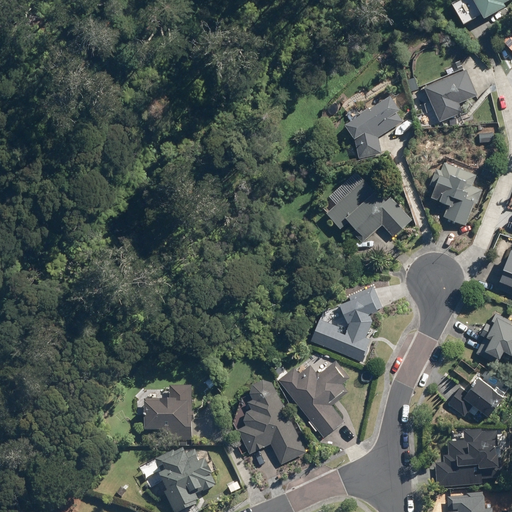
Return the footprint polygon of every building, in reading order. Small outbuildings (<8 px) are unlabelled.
[(455,0),(452,2),(464,24),(482,14),(484,18),(506,6),(504,3),(509,0),(455,0)] [(511,32),(503,40),(511,49),(511,32)] [(476,93),(465,66),(423,84),(438,120),(462,110),(458,100),(476,93)] [(358,157),(381,152),(377,136),(403,119),(396,109),(399,108),(389,91),(343,121),(353,136),(358,157)] [(493,131),(479,132),(480,141),(494,140),(493,131)] [(466,224),(476,200),(467,197),(476,173),(444,160),(430,196),(448,203),(443,215),(466,224)] [(373,190),(363,178),(325,211),(339,227),(348,219),(362,234),(377,220),(393,236),(412,219),(390,195),(385,199),(374,188),(373,190)] [(511,251),(498,290),(511,295),(511,251)] [(368,329),(371,319),(369,313),(377,309),(368,290),(339,303),(348,322),(349,322),(345,333),(337,330),(339,326),(318,317),(309,340),(362,361),(368,347),(366,346),(370,338),(365,336),(367,332),(368,329)] [(511,354),(511,314),(510,319),(497,313),(490,325),(487,324),(473,351),(499,363),(505,351),(511,354)] [(294,366),(278,379),(323,437),(344,421),(331,405),(348,391),(341,383),(349,377),(336,359),(320,372),(315,371),(310,364),(299,372),(294,366)] [(503,395),(478,376),(467,391),(460,386),(447,402),(464,415),(472,404),(487,415),(503,395)] [(305,451),(270,381),(261,378),(251,382),(249,392),(252,398),(246,401),(250,408),(246,410),(243,419),(245,424),(237,428),(249,453),(270,443),(280,463),(305,451)] [(166,441),(191,440),(190,386),(168,387),(169,400),(158,400),(158,403),(142,403),(143,431),(162,431),(162,434),(165,434),(166,441)] [(437,488),(482,485),(481,480),(503,478),(500,448),(498,448),(497,433),(494,433),(481,434),(481,430),(463,432),(464,441),(448,442),(449,456),(443,456),(444,463),(435,464),(437,488)] [(166,492),(163,494),(172,511),(179,511),(195,505),(193,502),(197,500),(194,495),(215,485),(202,461),(197,463),(194,457),(187,461),(182,453),(160,464),(164,471),(158,475),(166,492)] [(237,482),(227,487),(230,493),(240,489),(237,482)] [(489,511),(490,511),(484,511),(483,493),(466,494),(466,496),(448,498),(448,511),(489,511)]
